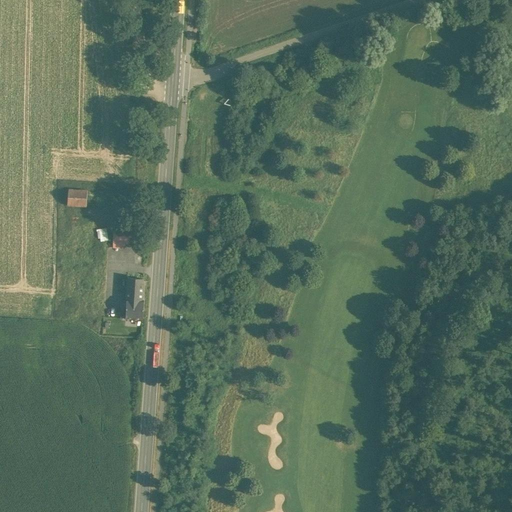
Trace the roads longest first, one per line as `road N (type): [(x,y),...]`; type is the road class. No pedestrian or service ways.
road 1 (secondary): [(170,85),(139,511)]
road 2 (unclassified): [(417,0),(170,85)]
